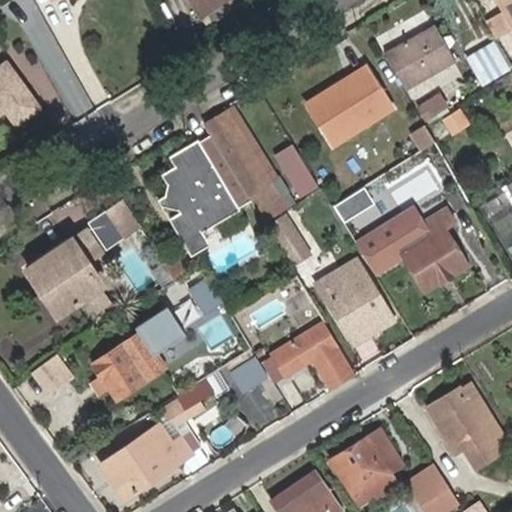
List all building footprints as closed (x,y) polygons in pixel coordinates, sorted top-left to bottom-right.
[(191,0),(201,16),(229,0),(191,0)] [(495,12),(505,30),(511,25),(511,0),(497,0),(501,7),(495,12)] [(406,89),(455,60),(433,24),(385,51),(406,89)] [(465,58),(480,84),(508,67),(492,40),(465,58)] [(0,115),(5,112),(14,126),(42,108),(7,60),(0,64),(0,115)] [(307,106),(331,146),(394,107),(366,63),(348,74),(351,79),(307,106)] [(348,74),(304,101),(307,106),(351,79),(348,74)] [(425,119),(447,105),(439,91),(418,104),(425,119)] [(259,185),(269,178),(227,110),(205,124),(258,209),(269,201),(259,185)] [(418,152),(435,142),(426,125),(425,123),(408,133),(418,152)] [(228,214),(248,200),(208,135),(169,157),(174,166),(161,175),(167,184),(165,195),(157,200),(161,206),(178,212),(169,218),(191,253),(209,242),(202,231),(228,214)] [(273,150),(298,195),(318,184),(293,140),(273,150)] [(437,180),(446,174),(435,153),(425,159),(437,180)] [(269,201),(279,195),(269,178),(259,185),(269,201)] [(359,243),(378,230),(357,195),(336,208),(359,243)] [(425,292),(467,265),(444,228),(453,223),(445,208),(392,239),(425,292)] [(145,234),(136,220),(127,226),(135,240),(145,234)] [(108,257),(135,240),(127,226),(100,243),(108,257)] [(57,316),(103,285),(86,261),(102,250),(86,227),(24,269),(57,316)] [(295,263),(311,254),(296,230),(281,239),(295,263)] [(173,273),(183,267),(174,253),(165,258),(173,273)] [(356,258),(315,283),(349,336),(389,311),(356,258)] [(109,388),(116,398),(164,367),(155,354),(186,334),(167,305),(137,325),(141,331),(93,362),(102,378),(94,383),(101,394),(109,388)] [(349,336),(354,344),(393,318),(389,311),(349,336)] [(332,346),(334,345),(320,322),(272,350),(273,351),(287,375),(311,359),(329,389),(350,375),(332,346)] [(240,390),(269,373),(255,351),(227,368),(240,390)] [(270,372),(276,382),(287,375),(273,351),(270,353),(278,367),(270,372)] [(270,353),(261,359),(270,372),(278,367),(270,353)] [(48,391),(69,377),(54,354),(33,367),(48,391)] [(171,420),(198,402),(215,391),(207,378),(181,395),(182,397),(163,409),(171,420)] [(474,389),(470,383),(461,389),(465,396),(474,389)] [(475,464),(508,443),(474,389),(465,396),(461,389),(458,386),(426,407),(445,437),(455,430),(462,443),(475,464)] [(171,420),(175,426),(202,407),(198,402),(171,420)] [(102,462),(127,497),(192,452),(179,434),(170,440),(159,424),(102,462)] [(192,452),(204,444),(192,425),(179,434),(192,452)] [(398,483),(391,472),(403,464),(380,428),(330,458),(361,504),(373,496),(374,498),(398,483)] [(445,437),(453,450),(462,443),(455,430),(445,437)] [(270,498),(279,511),(334,511),(340,508),(312,470),(270,498)] [(424,511),(441,511),(458,501),(437,470),(409,487),(424,511)] [(485,511),(479,502),(465,511),(464,511),(485,511)]
